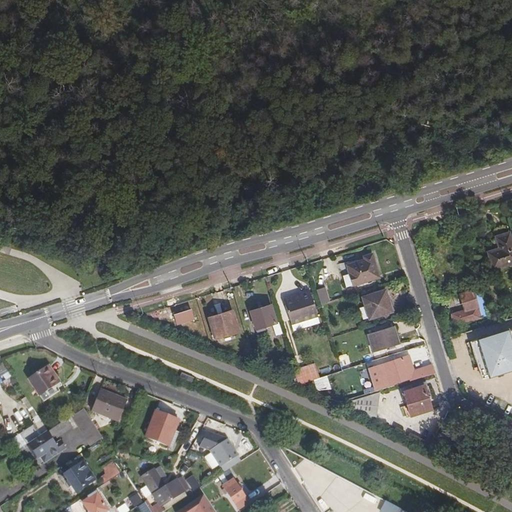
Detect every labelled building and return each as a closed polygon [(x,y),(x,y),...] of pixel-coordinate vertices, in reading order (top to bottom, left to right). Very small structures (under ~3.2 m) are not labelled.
[(493,268),(511,261),(511,242),(509,231),(496,235),(500,248),(488,252),(493,268)] [(364,261),(359,262),(346,266),(352,285),(378,277),(371,254),(363,257),(364,261)] [(346,266),(359,262),(358,258),(338,264),(345,287),(352,285),(346,266)] [(322,299),(329,297),(326,288),(320,290),(322,299)] [(453,314),(456,325),(482,317),(474,290),(461,294),(465,310),(453,314)] [(385,291),(363,298),(370,319),(392,312),(385,291)] [(290,319),(316,312),(310,293),(300,296),(300,299),(286,304),(290,319)] [(283,337),(279,324),(278,325),(271,305),(251,311),(257,331),(274,326),(278,338),(283,337)] [(231,307),(208,314),(215,336),(237,329),(231,307)] [(191,310),(177,315),(180,326),(194,321),(191,310)] [(318,317),(316,312),(290,319),(292,325),(318,317)] [(318,317),(292,325),(294,332),(320,324),(318,317)] [(369,334),(374,351),(400,343),(395,326),(369,334)] [(511,328),(472,341),(483,378),(511,368),(511,328)] [(434,374),(431,365),(413,370),(410,359),(403,361),(403,359),(375,368),(380,384),(407,376),(409,382),(434,374)] [(313,363),(293,368),(298,384),(318,377),(313,363)] [(50,367),(30,380),(41,396),(57,385),(56,383),(59,381),(50,367)] [(423,384),(402,391),(406,404),(402,406),(405,417),(430,409),(423,384)] [(91,410),(117,420),(126,400),(99,389),(91,410)] [(103,439),(85,410),(73,417),(92,446),(103,439)] [(173,450),(184,424),(156,412),(145,438),(173,450)] [(53,440),(58,437),(72,427),(68,421),(30,445),(39,458),(44,455),(48,462),(66,450),(62,444),(57,447),(53,440)] [(21,435),(26,443),(39,435),(34,427),(21,435)] [(77,493),(96,481),(85,462),(65,475),(77,493)] [(157,467),(153,470),(160,481),(164,478),(157,467)] [(160,507),(183,491),(176,480),(164,488),(160,481),(153,470),(141,478),(158,504),(150,510),(151,511),(163,511),(164,511),(160,507)] [(233,479),(223,485),(238,508),(248,502),(233,479)] [(97,494),(83,502),(89,511),(106,511),(108,511),(97,494)]
